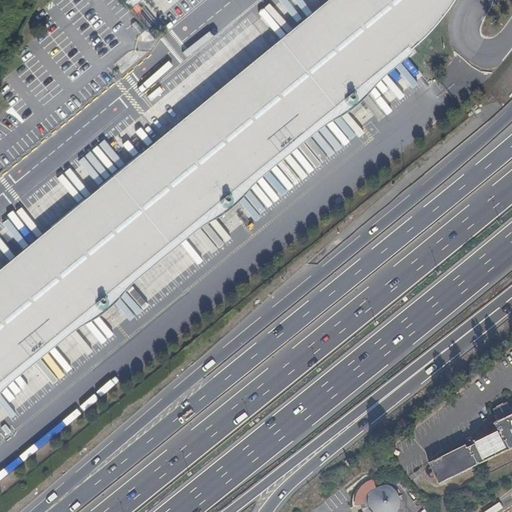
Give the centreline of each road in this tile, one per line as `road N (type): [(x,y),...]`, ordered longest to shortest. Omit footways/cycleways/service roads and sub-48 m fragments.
road 1 (motorway): [(511,115),(36,511)]
road 2 (motorway): [(511,146),(61,511)]
road 3 (motorway): [(511,191),(114,511)]
road 4 (motorway): [(176,511),(511,237)]
road 5 (motorway): [(228,511),(452,336),(504,305)]
road 6 (motorway): [(267,511),(288,484),(504,305)]
road 7 (unknown): [(411,466),(511,381)]
